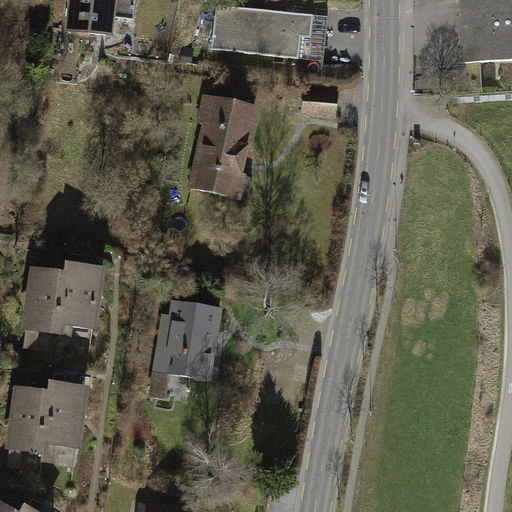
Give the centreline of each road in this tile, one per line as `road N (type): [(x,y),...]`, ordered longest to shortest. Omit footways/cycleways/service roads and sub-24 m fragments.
road 1 (tertiary): [(384,116),(318,511)]
road 2 (residential): [(384,116),(417,117),(457,133),(488,160),(511,236)]
